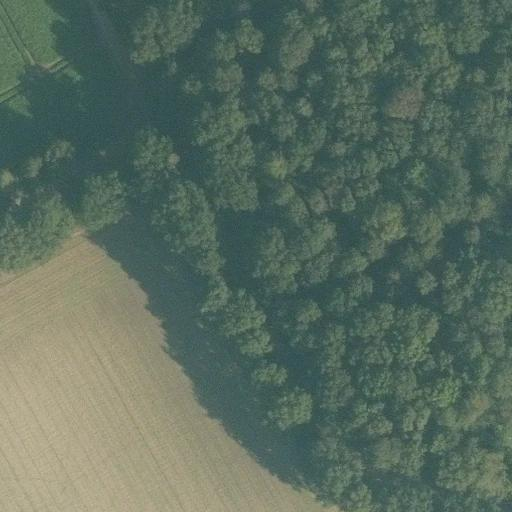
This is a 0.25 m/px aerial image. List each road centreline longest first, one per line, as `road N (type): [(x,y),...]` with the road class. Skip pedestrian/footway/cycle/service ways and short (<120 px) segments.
road 1 (track): [(500,511),(374,475),(347,450),(164,124)]
road 2 (track): [(164,124),(0,215)]
road 3 (track): [(92,0),(164,124)]
